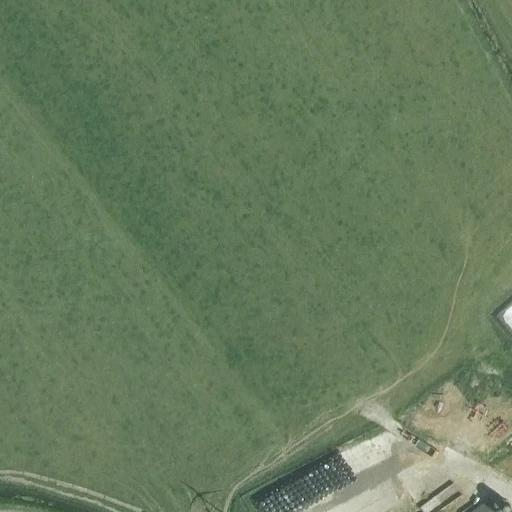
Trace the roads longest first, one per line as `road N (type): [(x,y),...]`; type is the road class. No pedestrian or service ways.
road 1 (track): [(444,459),(355,406),(253,480),(232,511)]
road 2 (track): [(0,476),(44,479),(141,511)]
